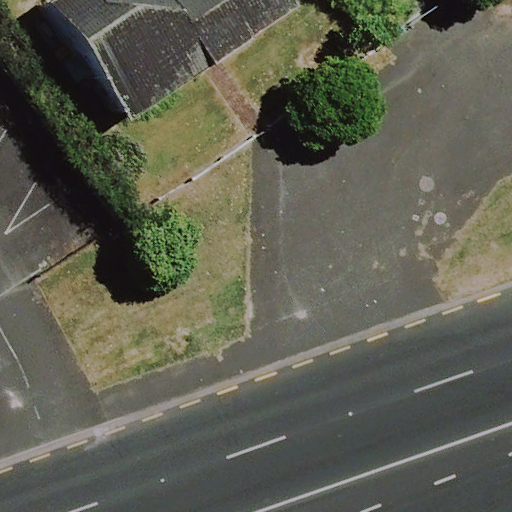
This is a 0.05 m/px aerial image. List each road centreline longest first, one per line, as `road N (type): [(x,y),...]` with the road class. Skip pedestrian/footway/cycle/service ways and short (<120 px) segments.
road 1 (residential): [(239,511),(300,239),(511,102)]
road 2 (secondary): [(511,422),(265,511)]
